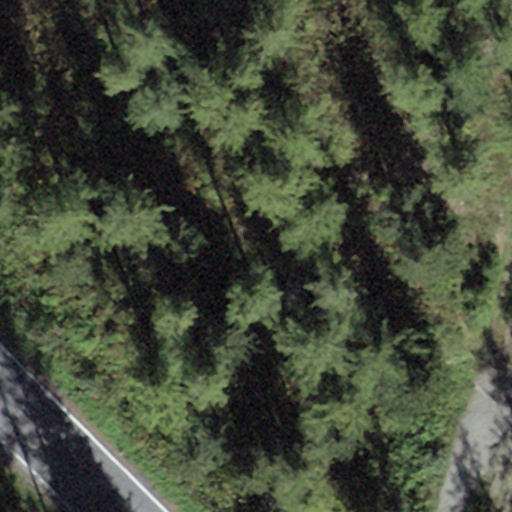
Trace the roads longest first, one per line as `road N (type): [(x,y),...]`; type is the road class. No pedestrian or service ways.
road 1 (unclassified): [(128,511),(0,386)]
road 2 (track): [(511,379),(482,418),(446,511)]
